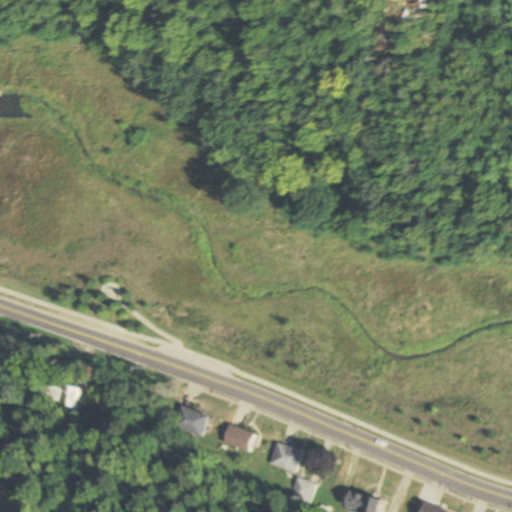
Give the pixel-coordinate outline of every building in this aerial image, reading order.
[(49,380),(44,401),(79,409),(84,388),(49,380)] [(202,437),(209,416),(182,407),(174,427),(202,437)] [(223,445),(249,452),(255,433),(229,425),(223,445)] [(303,451),(277,444),(270,466),(296,473),(303,451)] [(290,498),(309,505),(317,485),(298,478),(290,498)] [(346,511),(376,511),(379,499),(347,492),(343,511),(346,511)] [(446,511),(423,502),(418,511),(446,511)]
